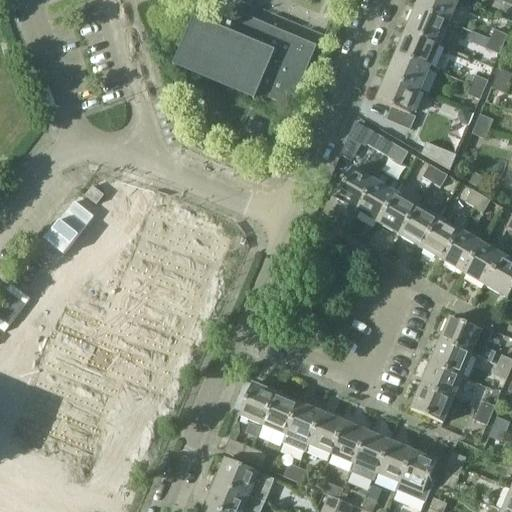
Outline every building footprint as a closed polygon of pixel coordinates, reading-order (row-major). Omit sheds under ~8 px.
[(457,0),(419,0),(415,9),(449,23),(458,0),(457,0)] [(415,9),(406,32),(439,46),(449,23),(415,9)] [(291,110),(297,96),(317,49),(229,11),(221,30),(194,19),(174,68),(256,103),(258,96),(291,110)] [(494,31),(490,40),(503,46),(507,36),(494,31)] [(429,69),(439,46),(406,32),(396,55),(429,69)] [(486,50),(499,56),(503,46),(490,40),(486,50)] [(420,92),(429,69),(396,55),(386,78),(420,92)] [(511,74),(499,69),(495,80),(508,86),(511,76),(511,74)] [(484,92),(488,82),(475,76),(471,86),(484,92)] [(410,115),(420,92),(386,78),(376,101),(392,108),(386,121),(410,131),(416,118),(410,115)] [(495,80),(491,89),(505,95),(508,86),(495,80)] [(480,101),(484,92),(471,86),(467,95),(480,101)] [(494,121),(480,115),(475,126),(489,132),(494,121)] [(485,140),(489,132),(475,126),(472,135),(485,140)] [(367,145),(389,159),(397,147),(374,133),(367,145)] [(426,144),(422,156),(449,172),(456,157),(426,144)] [(401,165),(408,153),(397,147),(389,159),(401,165)] [(422,178),(432,184),(439,171),(430,165),(422,178)] [(336,201),(357,213),(382,172),(372,166),(366,178),(354,171),(336,201)] [(441,189),(448,176),(439,171),(432,184),(441,189)] [(357,213),(379,226),(396,195),(403,184),(382,172),(357,213)] [(93,187),(86,196),(97,205),(105,196),(93,187)] [(465,203),(475,209),(482,196),(473,191),(465,203)] [(418,208),(396,195),(379,226),(401,238),(418,208)] [(484,214),(491,201),(482,196),(475,209),(484,214)] [(430,215),(418,208),(401,238),(422,251),(440,221),(439,221),(446,209),(437,204),(430,215)] [(452,228),(440,221),(422,251),(443,264),(461,233),(460,233),(467,221),(459,217),(452,228)] [(443,264),(465,276),(482,246),(461,233),(443,264)] [(465,276),(486,288),(503,258),(482,246),(465,276)] [(511,295),(511,263),(503,258),(486,288),(508,301),(511,295)] [(48,373),(50,374),(11,466),(19,469),(14,481),(0,475),(0,511),(53,511),(65,485),(76,458),(89,464),(120,477),(183,328),(154,316),(152,315),(146,330),(132,324),(131,326),(118,320),(123,309),(105,301),(100,313),(87,307),(68,351),(59,347),(56,347),(54,347),(51,347),(49,348),(47,349),(45,350),(44,352),(42,354),(41,356),(41,359),(41,361),(41,363),(42,366),(43,368),(44,370),(46,371),(48,373)] [(451,320),(441,343),(473,356),(481,359),(493,332),(478,325),(476,330),(451,320)] [(441,343),(431,365),(463,379),(473,356),(441,343)] [(511,360),(501,356),(497,366),(510,372),(511,367),(511,360)] [(431,365),(422,389),(454,402),(463,379),(431,365)] [(493,375),(506,381),(510,372),(497,366),(493,375)] [(239,418),(262,427),(276,395),(253,385),(239,418)] [(444,425),(454,402),(422,389),(412,412),(444,425)] [(262,427),(285,437),(299,404),(276,395),(262,427)] [(491,418),(495,407),(482,401),(477,412),(491,418)] [(308,409),(299,404),(285,437),(286,437),(282,446),(305,456),(309,447),(308,446),(322,414),(320,413),(321,410),(310,405),(308,409)] [(487,427),(491,418),(477,412),(474,421),(487,427)] [(309,447),(332,457),(345,424),(322,414),(308,446),(309,447)] [(497,418),(492,429),(505,434),(510,423),(497,418)] [(332,457),(354,466),(368,434),(345,424),(332,457)] [(492,429),(488,437),(502,443),(505,434),(492,429)] [(354,466),(377,476),(391,443),(368,434),(354,466)] [(224,452),(247,462),(253,449),(230,439),(224,452)] [(377,476),(400,485),(413,453),(391,443),(377,476)] [(260,468),(266,455),(253,449),(247,462),(260,468)] [(400,485),(400,486),(397,493),(426,505),(436,482),(430,480),(438,463),(413,453),(400,485)] [(453,453),(449,463),(462,469),(466,459),(453,453)] [(226,461),(216,485),(264,506),(275,480),(260,474),(259,475),(226,461)] [(449,463),(445,473),(458,478),(462,469),(449,463)] [(289,465),(284,478),(293,481),(298,469),(289,465)] [(309,474),(298,469),(293,481),(303,486),(309,474)] [(215,511),(261,511),(264,506),(216,485),(207,508),(215,511)] [(511,511),(511,491),(503,511),(511,511)] [(361,510),(365,511),(372,511),(377,502),(367,497),(361,510)] [(328,511),(351,511),(353,509),(329,499),(324,510),(328,511)] [(433,499),(429,510),(434,511),(443,511),(447,504),(433,499)]
